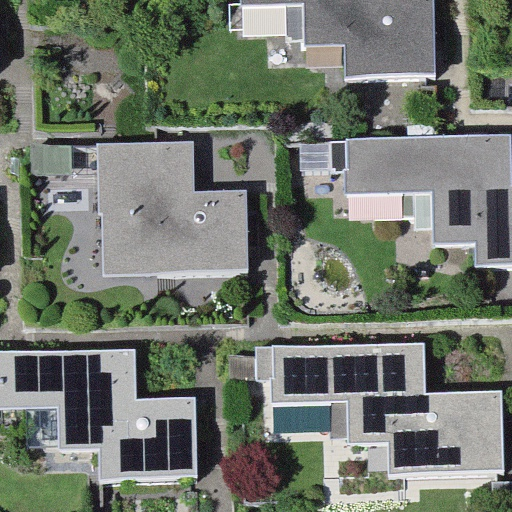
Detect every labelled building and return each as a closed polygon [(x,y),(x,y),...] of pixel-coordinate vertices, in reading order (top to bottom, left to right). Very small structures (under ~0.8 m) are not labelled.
[(386,0),(244,0),(245,19),(309,17),(311,58),(353,56),(354,93),(438,91),(436,10),(387,11),(386,0)] [(511,142),(344,149),(347,207),(433,203),(435,253),(480,251),(481,280),(511,278),(511,142)] [(194,155),(101,158),(105,288),(251,283),(248,202),(195,203),(194,155)] [(428,350),(274,354),(276,422),(349,420),(350,458),(396,457),(397,485),(509,482),(507,397),(429,400),(428,350)] [(136,361),(0,364),(0,421),(60,420),(61,460),(101,459),(101,492),(200,490),(198,409),(137,411),(136,361)]
